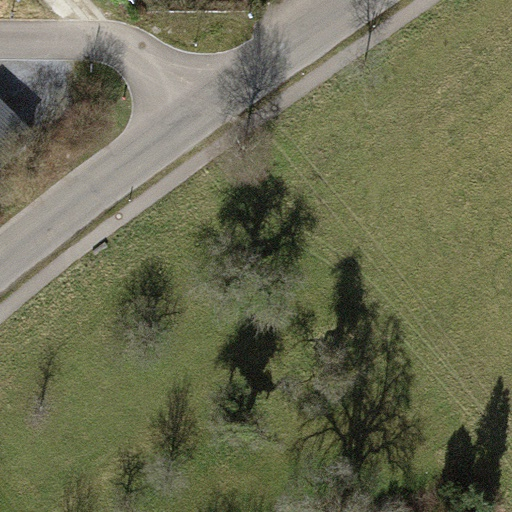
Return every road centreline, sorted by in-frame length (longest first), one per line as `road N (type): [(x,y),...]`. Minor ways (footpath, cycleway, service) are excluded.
road 1 (tertiary): [(0,247),(187,107)]
road 2 (residential): [(0,61),(81,60),(187,107)]
road 3 (tertiary): [(187,107),(352,0)]
